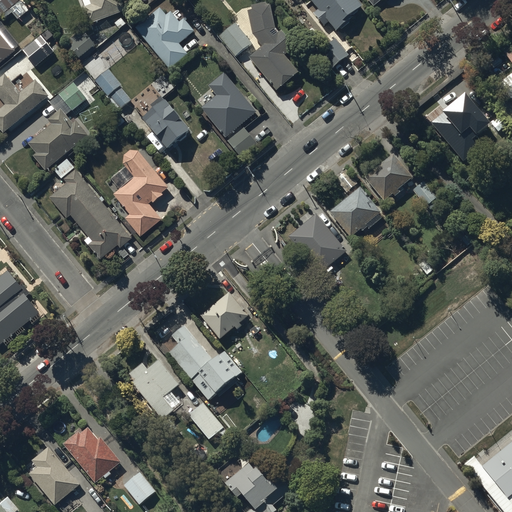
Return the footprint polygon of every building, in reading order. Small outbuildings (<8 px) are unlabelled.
[(0,0),(0,19),(10,11),(18,22),(30,12),(20,0),(0,0)] [(82,0),(86,9),(83,10),(90,27),(132,11),(127,0),(82,0)] [(362,9),(354,0),(307,0),(318,12),(313,16),(324,28),(328,25),(337,34),(340,31),(341,32),(350,24),(349,23),(353,19),(352,18),(362,9)] [(385,0),(368,0),(375,8),(385,0)] [(252,12),(248,13),(252,37),(262,49),(249,60),(276,94),(298,76),(284,58),(296,49),(283,33),(282,34),(282,33),(279,36),(275,31),(271,7),(267,8),(266,5),(251,8),(252,12)] [(161,10),(136,30),(170,72),(188,57),(180,46),(195,34),(185,21),(180,24),(172,14),(167,18),(161,10)] [(0,65),(15,53),(14,51),(19,47),(0,24),(0,65)] [(235,25),(219,38),(235,59),(252,46),(235,25)] [(130,34),(118,45),(124,52),(136,41),(130,34)] [(79,61),(95,47),(86,36),(83,39),(79,35),(72,42),(75,45),(69,50),(79,61)] [(39,67),(53,55),(50,50),(52,48),(58,56),(64,51),(57,43),(53,46),(44,36),(40,39),(19,56),(27,65),(33,60),(39,67)] [(349,58),(335,41),(319,55),(332,72),(349,58)] [(122,88),(109,71),(95,82),(109,99),(110,98),(121,111),(132,102),(121,89),(122,88)] [(256,115),(224,75),(208,88),(216,98),(201,110),(225,140),(256,115)] [(511,76),(499,85),(510,100),(511,98),(511,76)] [(0,130),(5,136),(50,98),(36,82),(21,95),(6,78),(0,82),(0,130)] [(74,84),(59,96),(73,113),(88,101),(74,84)] [(461,119),(439,137),(457,160),(459,158),(463,163),(494,138),(490,133),(492,131),(474,108),(481,103),(469,88),(459,95),(466,103),(455,112),(461,119)] [(156,113),(144,123),(169,154),(192,135),(167,104),(166,104),(162,99),(151,108),(156,113)] [(46,174),(89,138),(77,123),(73,126),(62,112),(48,122),(52,127),(29,147),(37,156),(34,159),(46,174)] [(245,130),(228,143),(241,159),(257,146),(245,130)] [(169,190),(140,154),(131,154),(124,159),(124,167),(126,170),(113,181),(121,192),(114,197),(130,217),(126,221),(141,240),(162,222),(150,207),(153,204),(154,206),(164,198),(162,196),(169,190)] [(395,156),(365,180),(385,205),(393,198),(394,199),(400,195),(398,193),(415,180),(395,156)] [(68,161),(55,172),(62,181),(75,170),(68,161)] [(133,242),(77,173),(65,182),(68,186),(50,200),(67,221),(72,218),(89,240),(86,243),(102,262),(119,249),(121,251),(133,242)] [(425,184),(413,193),(426,209),(427,208),(430,212),(440,204),(425,184)] [(361,190),(330,215),(351,240),(361,232),(362,234),(368,230),(366,228),(381,216),(361,190)] [(346,254),(316,217),(288,239),(319,277),(325,272),(328,275),(333,270),(330,267),(346,254)] [(511,265),(509,262),(502,268),(511,279),(511,265)] [(0,347),(40,315),(28,300),(32,297),(24,287),(22,289),(8,273),(0,280),(0,347)] [(229,295),(200,319),(220,343),(235,330),(236,333),(241,329),(240,326),(248,319),(229,295)] [(179,347),(169,356),(209,403),(216,397),(219,400),(240,382),(238,380),(244,375),(225,353),(213,363),(204,353),(206,351),(201,345),(200,347),(184,328),(172,339),(179,347)] [(143,367),(130,378),(134,384),(132,385),(162,423),(174,414),(163,401),(179,388),(159,363),(147,372),(143,367)] [(203,405),(190,417),(189,418),(209,442),(219,434),(224,440),(229,436),(203,405)] [(80,435),(64,447),(96,487),(105,480),(106,481),(112,477),(110,475),(122,465),(101,440),(99,442),(89,431),(81,437),(80,435)] [(511,511),(511,445),(483,469),(475,460),(465,467),(501,511),(511,511)] [(58,507),(67,499),(81,488),(50,449),(33,463),(38,470),(30,477),(56,509),(58,507)] [(249,466),(224,487),(237,502),(241,499),(252,511),(250,511),(276,511),(273,508),(291,492),(278,476),(269,483),(259,471),(255,474),(249,466)] [(141,474),(124,488),(140,508),(157,494),(141,474)] [(89,508),(90,507),(93,511),(111,511),(99,495),(88,504),(88,505),(87,506),(89,508)]
